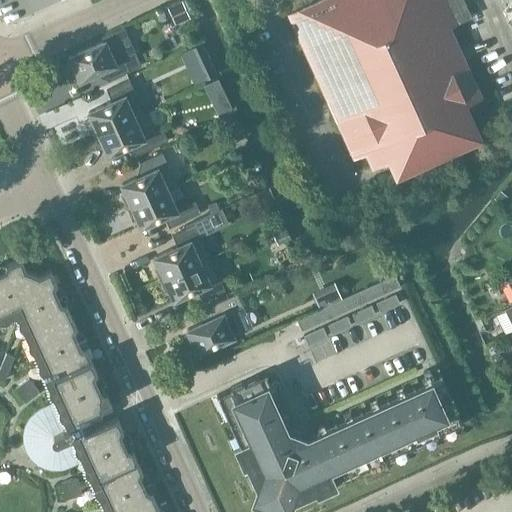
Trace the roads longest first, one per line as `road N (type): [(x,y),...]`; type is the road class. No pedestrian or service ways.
road 1 (residential): [(194,511),(48,185)]
road 2 (residential): [(126,0),(0,56)]
